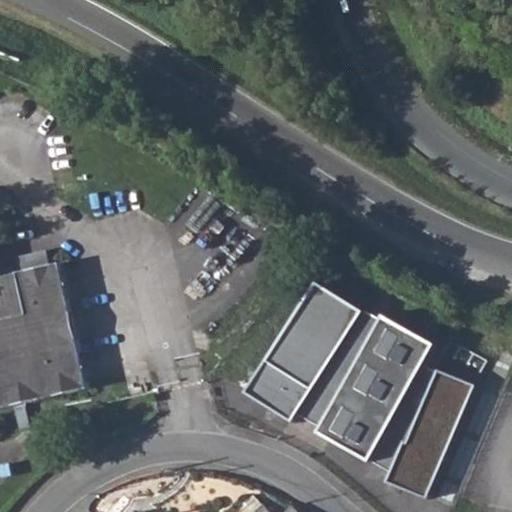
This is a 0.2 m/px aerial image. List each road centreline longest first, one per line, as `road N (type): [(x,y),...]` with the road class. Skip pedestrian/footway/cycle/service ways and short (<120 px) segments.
road 1 (motorway): [(59,0),(160,53),(386,196),(511,255)]
road 2 (residential): [(48,511),(92,470),(177,447),(275,467),(334,511)]
road 3 (motorway): [(511,190),(443,150),(390,96),(343,0)]
